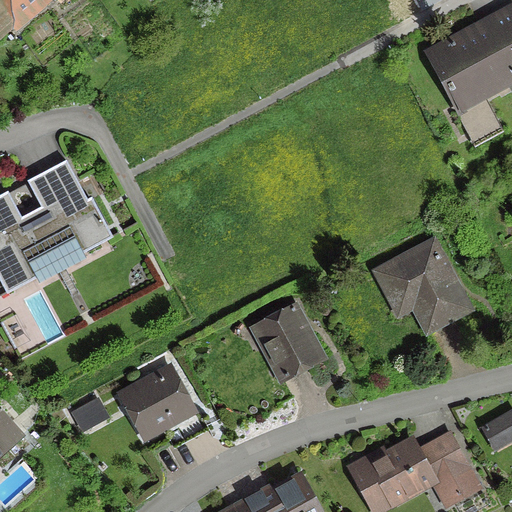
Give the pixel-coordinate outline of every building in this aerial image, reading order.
[(0,0),(0,38),(11,29),(13,32),(15,30),(12,26),(39,4),(44,4),(49,0),(66,0),(67,0),(66,0),(0,0)] [(428,56),(458,111),(511,82),(511,9),(458,39),(458,37),(445,44),(446,46),(428,56)] [(0,285),(5,295),(38,278),(31,265),(71,243),(78,256),(111,239),(90,199),(85,202),(64,162),(62,163),(63,164),(36,179),(49,204),(11,225),(0,204),(0,285)] [(405,291),(426,331),(466,310),(431,245),(376,274),(390,298),(405,291)] [(262,347),(281,382),(321,360),(292,307),(259,325),(269,344),(262,347)] [(179,441),(205,427),(195,407),(190,410),(170,372),(121,398),(141,436),(168,421),(179,441)] [(0,453),(20,436),(0,412),(0,453)] [(511,412),(482,430),(493,449),(511,438),(511,412)] [(478,488),(473,479),(449,436),(431,445),(450,479),(433,488),(444,507),(478,488)] [(373,465),(369,458),(350,468),(369,502),(386,493),(392,504),(432,482),(411,444),(373,465)] [(261,499),(259,494),(235,507),(237,511),(317,511),(299,478),(261,499)]
